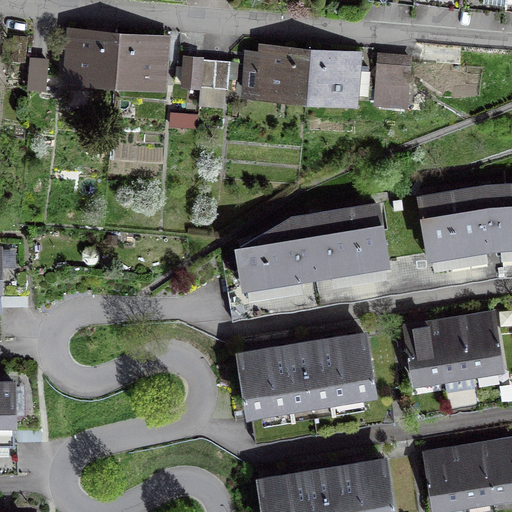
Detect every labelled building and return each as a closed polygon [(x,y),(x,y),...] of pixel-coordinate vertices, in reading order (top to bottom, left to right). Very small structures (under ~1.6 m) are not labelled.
[(115,77),(118,36),(69,33),(68,45),(73,46),(73,51),(67,51),(65,73),(115,77)] [(27,36),(14,35),(11,59),(24,61),(27,36)] [(118,36),(115,77),(153,80),(153,78),(163,79),(165,59),(155,59),(155,52),(167,53),(168,40),(118,36)] [(306,93),(310,52),(261,48),(260,60),(245,59),(243,87),(259,89),(258,96),(270,97),(270,90),(306,93)] [(310,52),(306,93),(345,96),(345,94),(371,96),(373,69),(359,68),(360,56),(310,52)] [(410,58),(379,55),(375,103),(406,106),(410,58)] [(200,85),(202,58),(184,57),(182,83),(200,85)] [(44,89),(46,59),(32,58),(30,88),(44,89)] [(202,58),(200,85),(228,87),(229,77),(237,77),(238,61),(202,58)] [(511,181),(494,182),(424,196),(436,262),(508,246),(511,246),(511,181)] [(298,214),(241,238),(249,290),(399,264),(386,202),(298,214)] [(464,317),(472,370),(502,365),(493,313),(464,317)] [(435,322),(444,375),(472,370),(464,317),(435,322)] [(444,375),(435,322),(406,327),(415,379),(444,375)] [(364,332),(240,353),(250,409),(373,389),(364,332)] [(14,383),(0,383),(0,443),(15,443),(14,383)] [(511,439),(484,443),(493,496),(511,493),(511,439)] [(455,448),(464,501),(493,496),(484,443),(455,448)] [(464,501),(455,448),(426,453),(435,506),(464,501)] [(393,511),(384,459),(261,479),(266,511),(393,511)]
